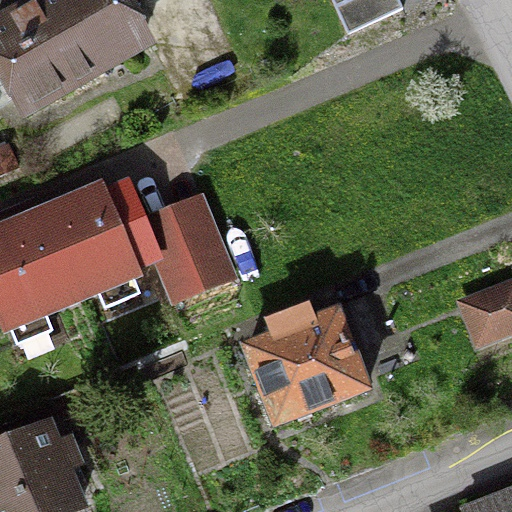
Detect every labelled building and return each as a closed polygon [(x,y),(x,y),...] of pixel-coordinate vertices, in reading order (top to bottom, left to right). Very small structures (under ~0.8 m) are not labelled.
[(144,0),(45,0),(0,22),(0,48),(35,121),(171,54),(144,0)] [(397,0),(328,0),(347,41),(405,15),(397,0)] [(111,188),(0,237),(0,301),(17,339),(151,279),(111,188)] [(205,201),(142,225),(175,310),(238,285),(205,201)] [(511,283),(462,304),(481,351),(511,338),(511,283)] [(358,301),(258,339),(294,434),(394,397),(358,301)] [(101,511),(63,418),(0,443),(0,511),(101,511)]
